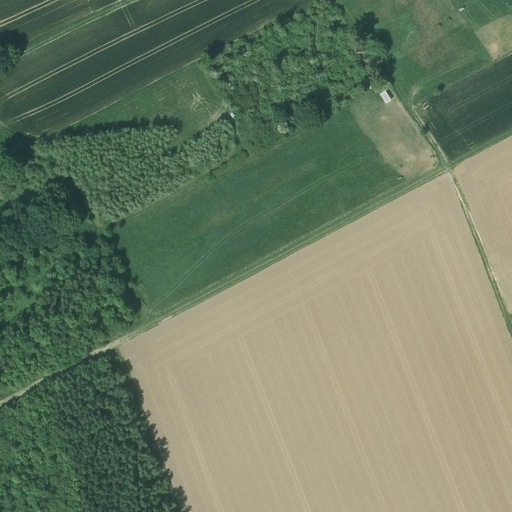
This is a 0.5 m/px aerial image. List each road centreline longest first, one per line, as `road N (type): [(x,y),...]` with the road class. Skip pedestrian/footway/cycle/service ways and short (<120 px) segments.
road 1 (track): [(511,326),(449,168),(0,405)]
road 2 (track): [(333,0),(449,168),(511,131)]
road 3 (track): [(0,131),(57,183),(149,324)]
road 4 (track): [(131,0),(0,66)]
